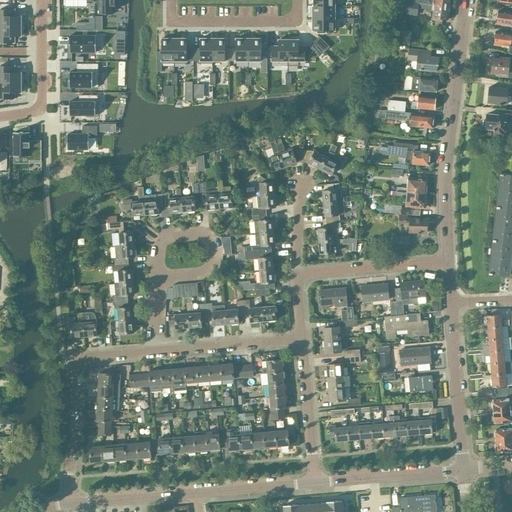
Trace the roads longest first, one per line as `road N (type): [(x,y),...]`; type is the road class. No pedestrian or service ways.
road 1 (tertiary): [(448,261),(446,161),(467,0)]
road 2 (residential): [(71,502),(78,362),(154,352)]
road 3 (tertiary): [(464,469),(449,303)]
road 4 (residential): [(0,117),(42,110),(42,0)]
road 5 (residential): [(314,482),(464,469)]
road 6 (residential): [(165,272),(209,266),(205,235),(167,238),(157,251),(161,269)]
road 7 (residential): [(154,352),(302,339)]
road 8 (residential): [(301,278),(448,261)]
road 9 (residential): [(314,482),(302,339)]
road 10 (residential): [(297,0),(295,18),(285,22),(171,21)]
road 11 (residential): [(71,502),(195,493)]
